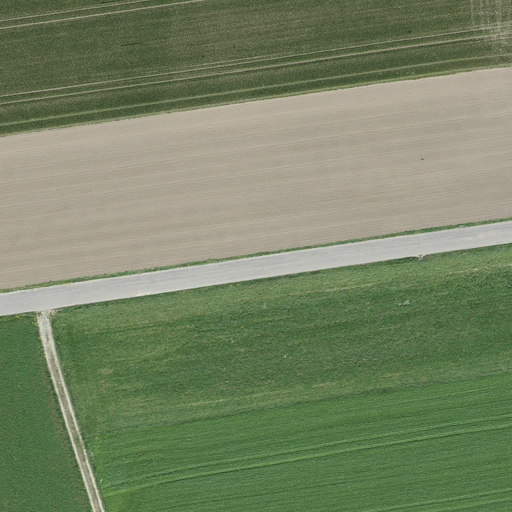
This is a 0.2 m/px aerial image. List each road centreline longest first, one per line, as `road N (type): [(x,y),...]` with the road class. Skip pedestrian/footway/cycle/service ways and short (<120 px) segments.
road 1 (tertiary): [(511,231),(0,305)]
road 2 (track): [(33,300),(99,511)]
